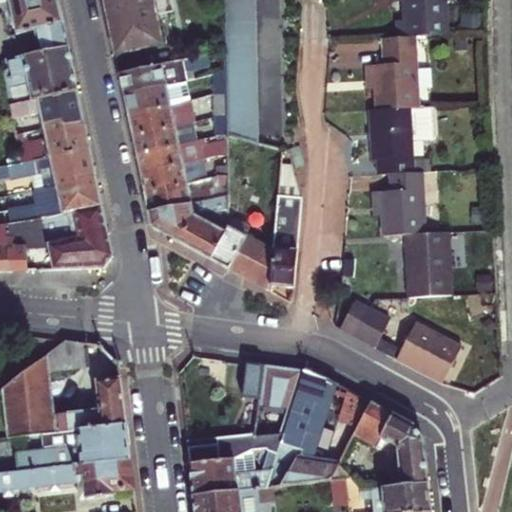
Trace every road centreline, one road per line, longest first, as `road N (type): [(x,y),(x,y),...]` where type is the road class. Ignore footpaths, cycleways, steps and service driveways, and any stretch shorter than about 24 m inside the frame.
road 1 (unknown): [(312,346),(323,0)]
road 2 (residential): [(81,0),(146,326)]
road 3 (residential): [(450,422),(312,346),(146,326)]
road 4 (residential): [(146,326),(168,511)]
road 5 (residential): [(0,311),(146,326)]
